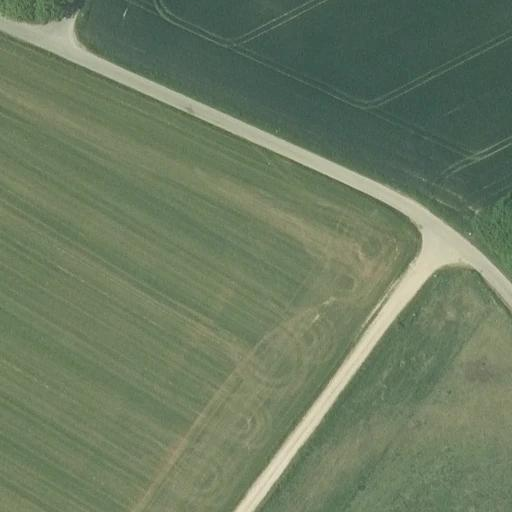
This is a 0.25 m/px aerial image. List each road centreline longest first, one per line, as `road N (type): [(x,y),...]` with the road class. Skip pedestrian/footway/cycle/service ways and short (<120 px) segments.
road 1 (unclassified): [(511,299),(472,254),(398,203),(59,44)]
road 2 (track): [(240,511),(444,233)]
